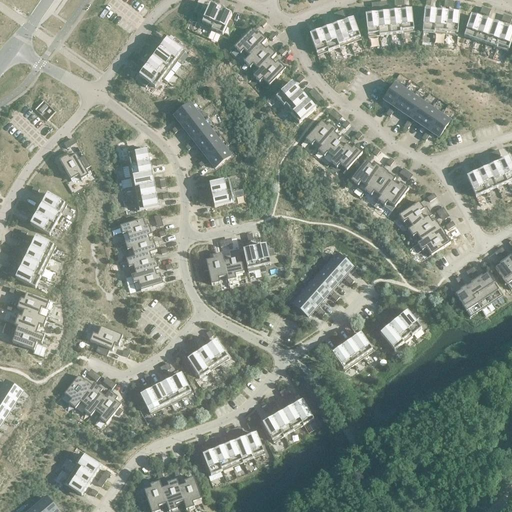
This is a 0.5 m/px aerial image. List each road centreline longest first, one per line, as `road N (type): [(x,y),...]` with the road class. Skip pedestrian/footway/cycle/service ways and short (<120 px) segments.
road 1 (residential): [(288,359),(238,413),(143,453),(98,511)]
road 2 (residential): [(435,164),(337,101),(305,63),(288,22)]
road 3 (residential): [(96,95),(175,162),(186,200),(182,239)]
road 4 (tertiary): [(96,95),(20,179),(0,222)]
road 5 (residential): [(199,310),(142,368),(125,374),(90,361)]
road 6 (residential): [(172,0),(96,95)]
